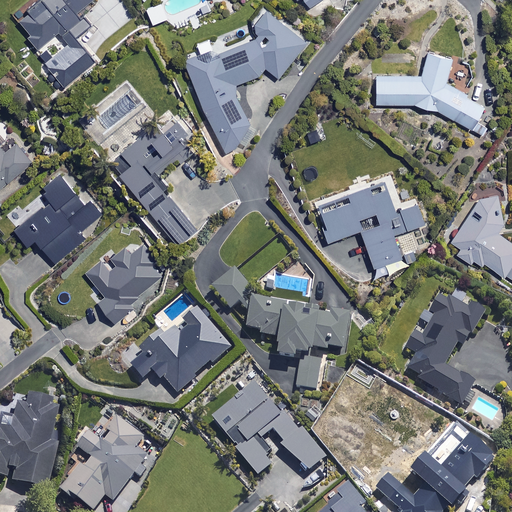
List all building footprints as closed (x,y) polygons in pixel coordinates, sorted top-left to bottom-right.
[(38,0),(26,10),(29,13),(19,21),(30,35),(28,37),(38,49),(57,34),(61,38),(39,56),(63,86),(79,73),(85,80),(101,67),(76,37),(91,24),(79,10),(91,0),(38,0)] [(304,0),(310,7),(311,6),(316,13),(329,3),(326,0),(304,0)] [(306,42),(266,10),(254,26),(258,37),(216,54),(213,48),(184,60),(208,119),(210,118),(223,152),(239,145),(235,137),(251,130),(233,85),(261,74),(265,68),(279,78),(306,42)] [(444,81),(451,59),(428,52),(420,75),(377,75),(377,104),(412,104),(435,109),(470,129),(484,104),(444,81)] [(188,131),(177,118),(161,131),(155,124),(110,162),(177,244),(197,228),(164,188),(167,186),(157,175),(177,158),(181,162),(193,152),(181,137),(188,131)] [(321,125),(307,128),(310,141),(325,138),(321,125)] [(445,139),(435,136),(431,148),(441,151),(445,139)] [(0,186),(31,159),(13,138),(2,147),(0,145),(0,186)] [(83,202),(61,174),(42,189),(51,201),(15,228),(27,245),(36,238),(55,263),(86,239),(80,231),(103,213),(90,197),(83,202)] [(394,210),(383,180),(347,193),(350,200),(320,211),(326,227),(322,229),(327,241),(360,229),(377,276),(404,266),(392,234),(423,223),(416,202),(394,210)] [(511,242),(499,235),(506,223),(494,196),(474,205),(452,243),(460,247),(456,256),(470,264),(473,260),(482,265),(484,263),(511,278),(511,242)] [(158,261),(144,244),(132,254),(125,247),(111,259),(116,265),(110,271),(101,260),(86,273),(105,295),(98,302),(116,323),(134,307),(131,304),(162,276),(153,265),(158,261)] [(306,351),(313,352),(313,350),(326,352),(326,347),(345,350),(351,312),(331,309),(330,315),(285,308),(286,305),(251,299),(250,304),(245,298),(254,290),(232,267),(209,289),(231,312),(238,305),(248,315),(246,330),(260,332),(260,336),(278,339),(275,357),(294,360),(295,355),(306,356),(306,351)] [(312,281),(268,277),(267,289),(302,292),(301,297),(311,298),(312,281)] [(467,310),(441,293),(428,314),(434,318),(422,337),(415,333),(405,350),(415,356),(406,371),(418,378),(417,379),(460,407),(474,385),(443,365),(456,344),(461,347),(469,334),(473,337),(486,315),(470,305),(467,310)] [(232,349),(198,308),(181,323),(185,328),(179,333),(174,327),(162,337),(159,333),(138,351),(142,357),(130,367),(142,381),(152,372),(160,382),(164,378),(177,395),(195,380),(193,378),(211,364),(212,366),(232,349)] [(320,362),(301,359),(296,388),(316,391),(320,362)] [(282,449),(309,473),(326,459),(286,413),(281,417),(253,384),(212,420),(236,449),(234,451),(258,477),(273,464),(256,445),(273,431),(285,445),(282,449)] [(58,402),(25,394),(23,406),(14,404),(11,418),(0,415),(0,477),(4,478),(6,469),(12,470),(10,482),(45,490),(55,444),(49,442),(58,402)] [(144,438),(118,418),(108,432),(111,434),(103,445),(87,433),(76,448),(92,460),(84,469),(80,466),(59,493),(73,503),(76,500),(91,511),(92,511),(104,497),(112,503),(147,457),(136,448),(144,438)] [(446,511),(444,510),(450,503),(453,505),(457,500),(459,502),(469,491),(466,488),(467,486),(465,484),(473,475),(476,477),(494,456),(491,454),(494,450),(472,431),(441,467),(422,451),(409,466),(425,480),(414,493),(390,472),(377,488),(402,509),(399,511),(446,511)] [(364,504),(349,486),(319,511),(361,511),(358,509),(364,504)]
